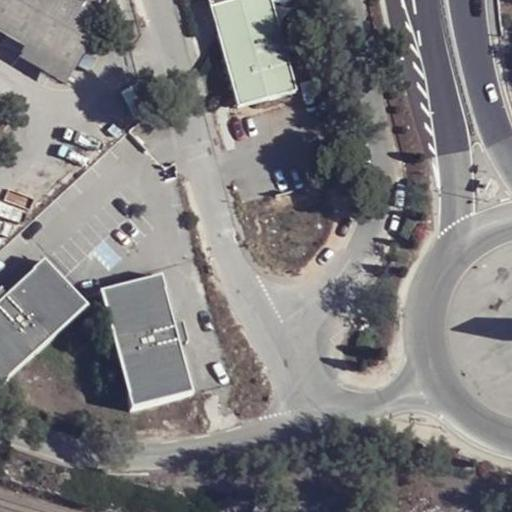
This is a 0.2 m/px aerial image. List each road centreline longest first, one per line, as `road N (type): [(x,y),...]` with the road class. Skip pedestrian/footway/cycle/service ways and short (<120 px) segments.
road 1 (unclassified): [(351,0),(381,145),(378,194),(333,280),(270,333)]
road 2 (unclassified): [(157,0),(211,206),(270,333)]
road 3 (unclassified): [(306,422),(148,451),(90,449),(0,425)]
road 4 (motorway): [(426,0),(457,172),(447,261)]
road 5 (motorway): [(511,156),(494,122),(466,0)]
road 6 (unclassified): [(438,381),(306,422)]
road 7 (primary): [(447,261),(434,281),(425,329),(438,381)]
